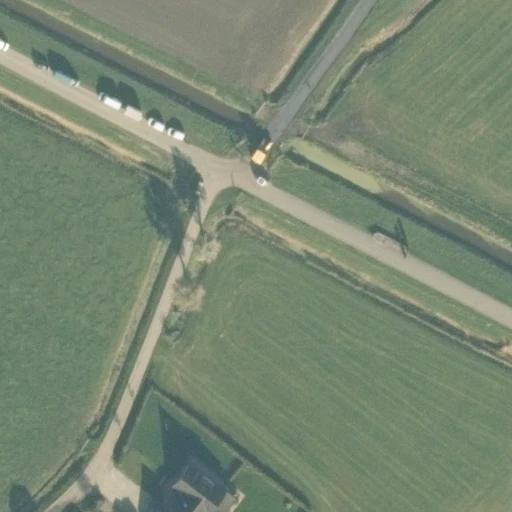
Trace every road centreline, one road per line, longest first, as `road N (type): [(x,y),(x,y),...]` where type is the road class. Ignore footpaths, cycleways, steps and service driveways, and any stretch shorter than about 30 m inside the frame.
road 1 (unclassified): [(52,511),(89,474),(113,431),(216,166)]
road 2 (unclassified): [(511,320),(242,180)]
road 3 (unclassified): [(216,166),(0,51)]
road 4 (unclassified): [(242,180),(368,0)]
